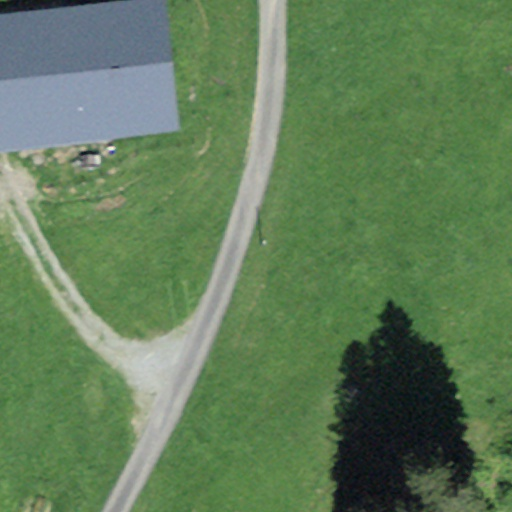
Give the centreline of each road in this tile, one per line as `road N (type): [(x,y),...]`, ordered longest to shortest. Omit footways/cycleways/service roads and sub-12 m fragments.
road 1 (unclassified): [(278,0),(279,92),(265,180),(188,374),(114,511)]
road 2 (track): [(15,196),(85,332),(168,412)]
